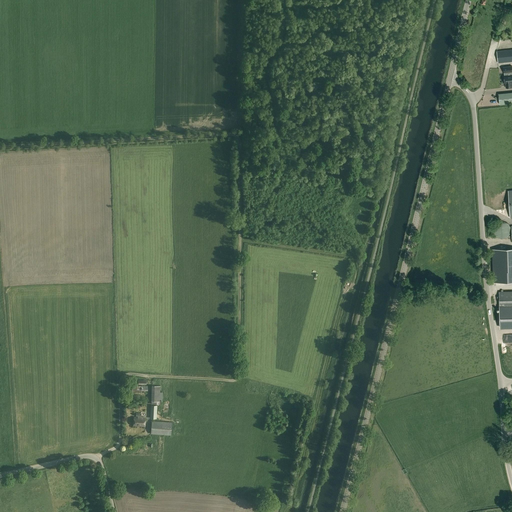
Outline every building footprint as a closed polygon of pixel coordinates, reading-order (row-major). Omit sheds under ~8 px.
[(511,49),(496,52),(498,63),(511,61),(511,49)] [(511,83),(511,74),(510,75),(510,74),(511,74),(511,67),(511,66),(503,67),(504,73),(504,76),(505,84),(506,84),(506,88),(510,87),(510,84),(511,83)] [(511,103),(511,92),(499,93),(500,105),(511,103)] [(494,282),(511,281),(511,248),(493,249),(494,282)] [(511,326),(511,291),(499,291),(500,309),(500,327),(511,326)] [(160,386),(152,385),(151,401),(152,401),(152,404),(157,404),(157,405),(161,405),(161,401),(162,401),(163,392),(160,392),(160,386)] [(134,417),(133,426),(145,426),(146,418),(134,417)] [(152,421),(151,434),(171,435),(172,422),(152,421)]
